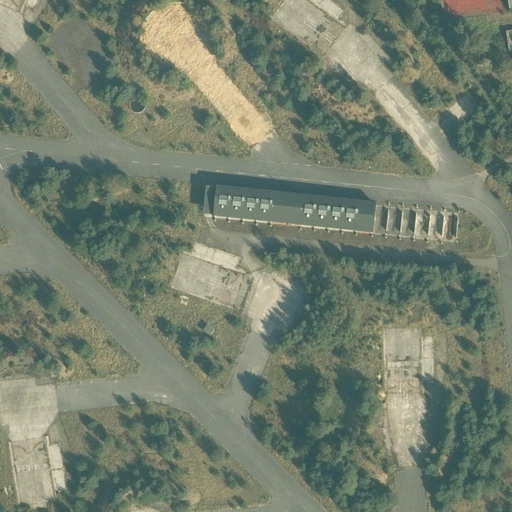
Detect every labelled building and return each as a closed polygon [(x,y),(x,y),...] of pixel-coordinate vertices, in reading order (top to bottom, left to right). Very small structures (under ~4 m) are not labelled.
[(210,22),(215,34),(221,32),(216,19),(210,22)] [(392,40),(397,52),(403,50),(398,38),(392,40)] [(171,86),(177,86),(178,80),(164,78),(148,67),(144,73),(149,77),(154,81),(160,83),(165,85),(171,86)] [(354,105),(359,105),(360,98),(347,97),(330,86),(326,91),(330,95),(335,99),(340,102),(344,104),(349,105),(354,105)] [(214,219),(373,235),(376,206),(217,189),(214,219)] [(299,333),(305,337),(311,330),(314,326),(316,320),(309,318),(308,323),(299,333)] [(436,454),(442,457),(446,449),(450,435),(449,429),(442,430),(442,434),(440,447),(436,454)] [(374,465),(380,471),(385,465),(373,455),(366,437),(360,439),(360,441),(362,447),(366,455),(374,465)] [(154,495),(166,498),(168,491),(155,488),(148,489),(149,496),(154,495)]
